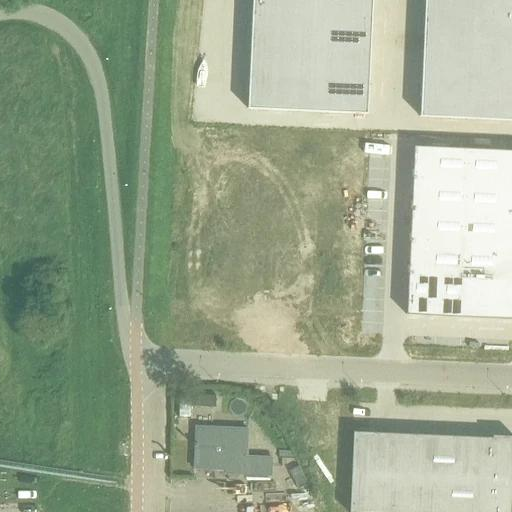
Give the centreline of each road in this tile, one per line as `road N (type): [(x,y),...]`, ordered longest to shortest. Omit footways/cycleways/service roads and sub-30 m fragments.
road 1 (unclassified): [(0,11),(61,25),(87,50),(104,93),(124,327),(140,364),(511,376)]
road 2 (unknown): [(375,0),(350,372)]
